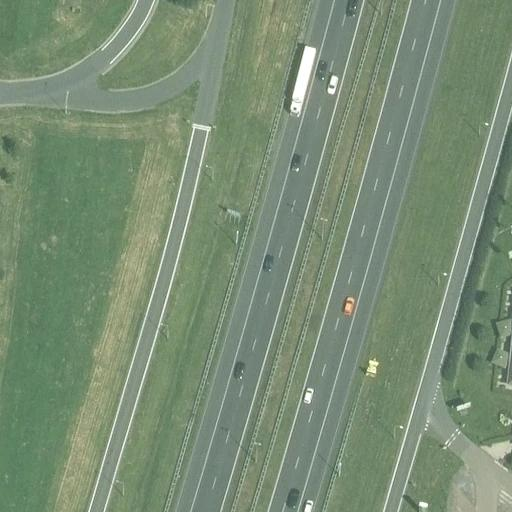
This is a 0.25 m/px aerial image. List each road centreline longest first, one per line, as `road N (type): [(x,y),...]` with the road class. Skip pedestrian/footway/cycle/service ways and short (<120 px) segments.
road 1 (motorway): [(341,0),(196,511)]
road 2 (motorway): [(289,511),(430,0)]
